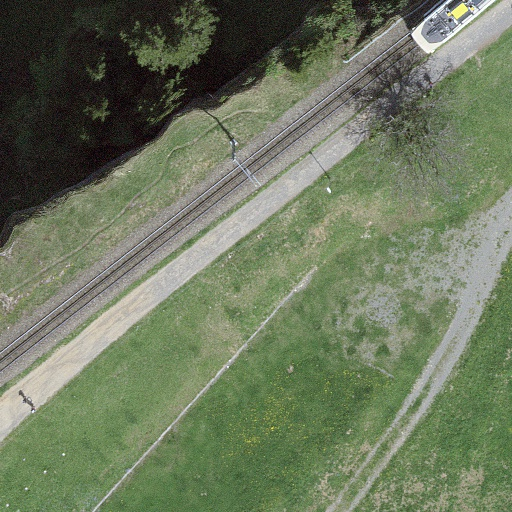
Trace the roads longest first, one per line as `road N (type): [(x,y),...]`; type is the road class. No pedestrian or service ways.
road 1 (track): [(0,418),(511,11)]
road 2 (track): [(511,220),(451,350),(337,511)]
